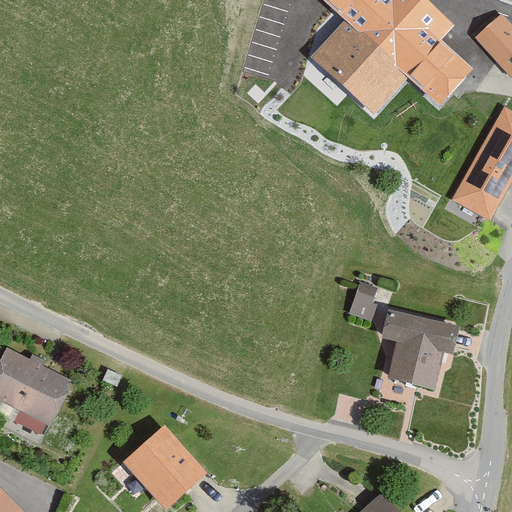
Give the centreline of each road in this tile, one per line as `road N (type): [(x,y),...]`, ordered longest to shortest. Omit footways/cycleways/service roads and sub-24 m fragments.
road 1 (unclassified): [(480,483),(236,405),(0,298)]
road 2 (unclassified): [(511,292),(480,483)]
